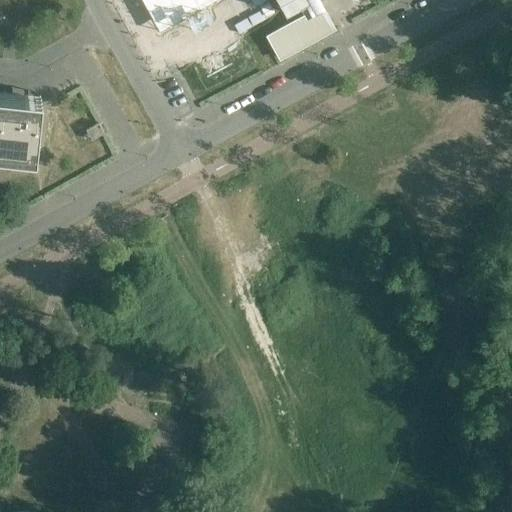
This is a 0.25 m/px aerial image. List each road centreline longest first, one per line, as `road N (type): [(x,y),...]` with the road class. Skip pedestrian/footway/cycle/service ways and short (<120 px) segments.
road 1 (residential): [(180,151),(457,0)]
road 2 (residential): [(0,252),(180,151)]
road 3 (residential): [(180,151),(98,0)]
